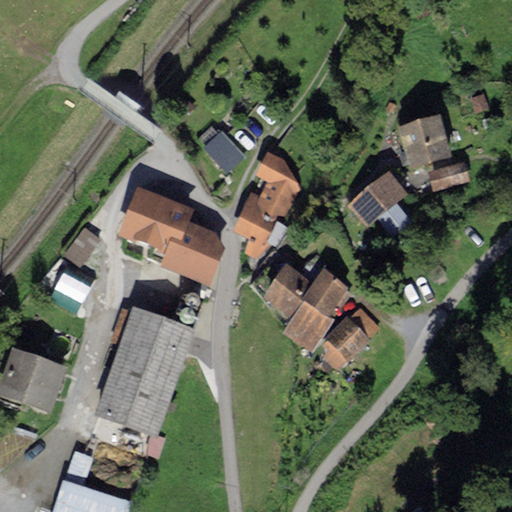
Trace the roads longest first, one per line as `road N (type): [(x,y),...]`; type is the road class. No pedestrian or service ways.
road 1 (residential): [(300,511),(315,479),(401,381),(478,265),(511,237)]
road 2 (unclassified): [(226,227),(157,136),(72,73),(79,37),(119,0)]
road 3 (residential): [(226,227),(232,258),(221,324),(222,394),(236,511)]
